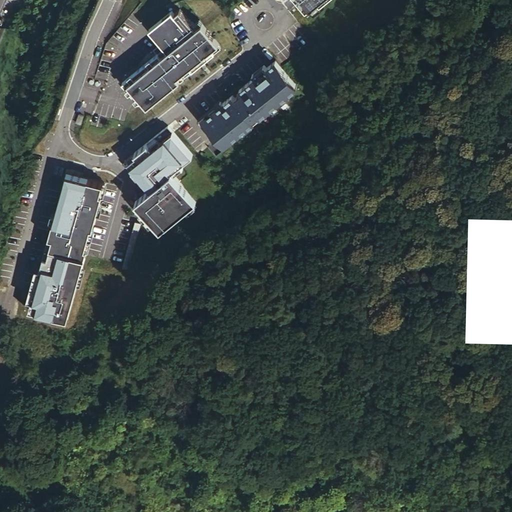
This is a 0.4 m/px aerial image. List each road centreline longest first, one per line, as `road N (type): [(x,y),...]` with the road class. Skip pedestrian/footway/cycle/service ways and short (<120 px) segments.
road 1 (unclassified): [(63,120),(79,156),(116,156),(260,44)]
road 2 (unclassified): [(63,120),(13,283)]
road 3 (unclassified): [(108,0),(63,120)]
